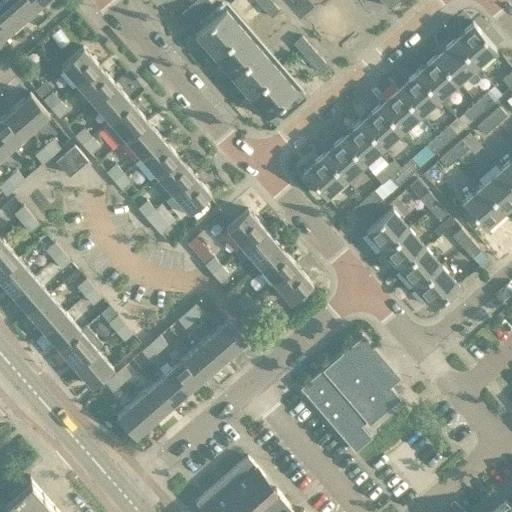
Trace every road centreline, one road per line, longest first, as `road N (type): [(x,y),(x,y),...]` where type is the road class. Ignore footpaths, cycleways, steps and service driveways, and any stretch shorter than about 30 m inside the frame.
road 1 (residential): [(120,497),(364,287)]
road 2 (residential): [(255,161),(441,0)]
road 3 (residential): [(255,161),(220,137),(102,0)]
road 4 (residential): [(364,287),(255,161)]
road 5 (residential): [(120,497),(25,389)]
